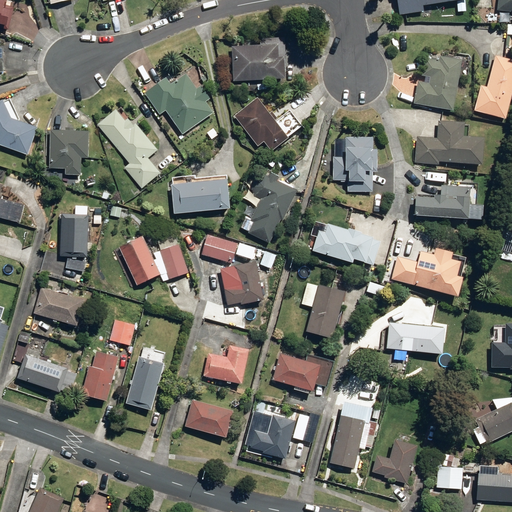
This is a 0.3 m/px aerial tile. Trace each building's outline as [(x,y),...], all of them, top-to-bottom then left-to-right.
[(0,0),(0,25),(1,26),(1,25),(6,26),(11,7),(2,5),(3,0),(0,0)] [(394,0),(397,15),(421,11),(420,6),(456,0),(394,0)] [(511,0),(495,0),(494,10),(511,12),(511,0)] [(229,47),(231,81),(281,79),(280,69),(283,69),(282,38),(259,39),(260,45),(229,47)] [(411,103),(449,110),(459,60),(436,56),(436,61),(423,58),(419,75),(424,76),(422,83),(416,81),(411,103)] [(472,111),(503,119),(511,82),(511,60),(492,56),(484,87),(478,85),(472,111)] [(163,110),(180,134),(210,113),(202,102),(206,99),(197,86),(193,88),(182,74),(166,85),(161,78),(141,92),(157,115),(163,110)] [(239,96),(242,103),(249,100),(245,93),(239,96)] [(285,111),(275,119),(269,112),(266,115),(252,98),(230,115),(255,146),(260,142),(268,151),(284,139),(283,138),(297,127),(285,111)] [(0,146),(22,154),(32,128),(6,119),(0,106),(0,146)] [(122,168),(140,188),(157,173),(145,158),(154,150),(131,123),(129,125),(124,119),(121,121),(112,110),(94,124),(127,164),(122,168)] [(436,161),(478,164),(480,138),(460,137),(461,123),(435,121),(434,138),(414,137),(413,163),(436,164),(436,161)] [(47,155),(47,169),(62,168),(62,175),(78,175),(77,158),(84,158),(83,132),(71,132),(71,128),(63,127),(63,130),(45,131),(45,155),(47,155)] [(345,192),(370,192),(370,172),(373,172),(373,149),(368,149),(368,138),(342,138),(342,148),(340,148),(340,157),(331,157),(331,180),(344,180),(344,182),(345,182),(345,192)] [(246,234),(266,243),(277,220),(279,221),(292,192),(272,183),(274,178),(265,174),(264,177),(261,176),(251,180),(247,188),(251,196),(257,199),(248,220),(242,217),(238,228),(247,232),(246,234)] [(168,185),(171,214),(225,209),(222,180),(168,185)] [(410,216),(461,220),(463,200),(465,200),(466,188),(438,185),(437,196),(429,195),(429,199),(411,198),(410,216)] [(121,207),(109,205),(108,216),(120,218),(121,207)] [(56,256),(83,256),(83,214),(57,214),(56,256)] [(361,262),(370,265),(377,242),(356,235),(357,233),(344,229),(344,230),(324,224),(321,233),(316,232),(310,251),(348,263),(349,260),(360,264),(361,262)] [(199,254),(229,263),(235,244),(205,234),(199,254)] [(181,238),(188,258),(197,255),(190,235),(181,238)] [(116,247),(134,285),(157,274),(139,237),(116,247)] [(496,255),(511,260),(511,245),(501,241),(496,255)] [(237,254),(252,258),(252,257),(253,257),(257,247),(241,242),(237,254)] [(157,250),(167,280),(185,274),(176,244),(157,250)] [(389,278),(454,298),(459,278),(453,276),(457,262),(448,259),(449,253),(433,248),(431,255),(417,251),(414,262),(396,257),(389,278)] [(88,262),(69,259),(67,270),(86,273),(88,262)] [(221,289),(225,306),(237,303),(237,306),(260,301),(257,287),(259,286),(259,283),(256,283),(251,262),(229,266),(234,288),(229,289),(228,287),(221,289)] [(364,292),(380,298),(384,288),(367,282),(364,292)] [(303,331),(328,338),(341,292),(316,285),(303,331)] [(30,314),(72,327),(80,301),(39,288),(30,314)] [(107,340),(127,346),(133,326),(113,320),(107,340)] [(384,349),(438,355),(441,328),(386,322),(384,349)] [(15,340),(25,344),(28,335),(18,331),(15,340)] [(30,344),(26,353),(28,354),(39,358),(45,343),(32,338),(30,344)] [(200,376),(237,385),(245,350),(226,346),(223,357),(205,353),(200,376)] [(78,395),(102,401),(108,380),(110,381),(112,377),(110,376),(115,358),(92,352),(88,367),(86,367),(78,395)] [(270,380),(307,392),(316,367),(278,354),(270,380)] [(56,390),(67,394),(74,375),(62,371),(63,369),(23,355),(14,378),(55,393),(56,390)] [(123,404),(147,410),(160,364),(136,357),(129,381),(127,380),(126,384),(128,385),(123,404)] [(488,381),(497,383),(498,376),(489,375),(488,381)] [(181,426),(221,438),(228,412),(189,401),(181,426)] [(472,420),(483,444),(511,429),(511,410),(508,402),(472,420)] [(330,463),(350,467),(362,413),(341,408),(330,463)] [(291,438),(308,443),(316,415),(299,410),(291,438)] [(259,453),(281,459),(285,446),(287,446),(288,443),(285,442),(291,422),(270,416),(265,435),(252,431),(247,448),(260,451),(259,453)] [(373,422),(367,421),(361,447),(374,450),(380,424),(373,422)] [(381,478),(404,484),(407,471),(409,471),(410,468),(407,467),(413,447),(390,440),(385,459),(373,456),(369,473),(382,476),(381,478)] [(446,445),(444,454),(454,457),(456,447),(446,445)] [(449,466),(451,456),(437,453),(435,463),(449,466)] [(458,469),(434,467),(433,488),(457,490),(458,469)] [(511,476),(475,475),(473,500),(511,502),(511,476)] [(32,511),(60,511),(67,498),(43,488),(32,511)]
